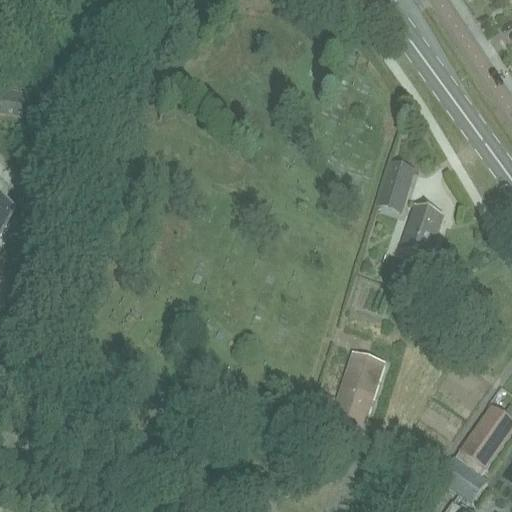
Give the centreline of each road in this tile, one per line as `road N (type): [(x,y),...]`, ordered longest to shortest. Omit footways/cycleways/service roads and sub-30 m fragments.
road 1 (residential): [(245,511),(0,418)]
road 2 (secondary): [(511,181),(379,0)]
road 3 (residential): [(511,113),(437,0)]
